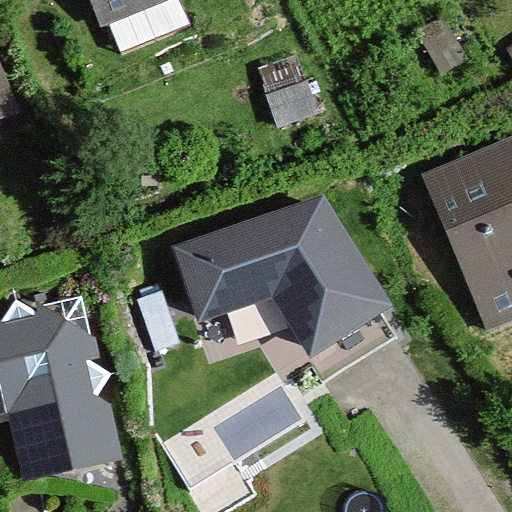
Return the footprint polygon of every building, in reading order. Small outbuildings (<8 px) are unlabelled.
[(194,0),(89,0),(114,52),(199,11),(194,0)] [(0,58),(0,116),(21,107),(0,58)] [(511,124),(424,168),(490,301),(511,290),(511,124)] [(330,203),(194,234),(219,343),(355,312),(330,203)] [(80,294),(0,312),(0,409),(7,407),(25,482),(119,461),(80,294)]
